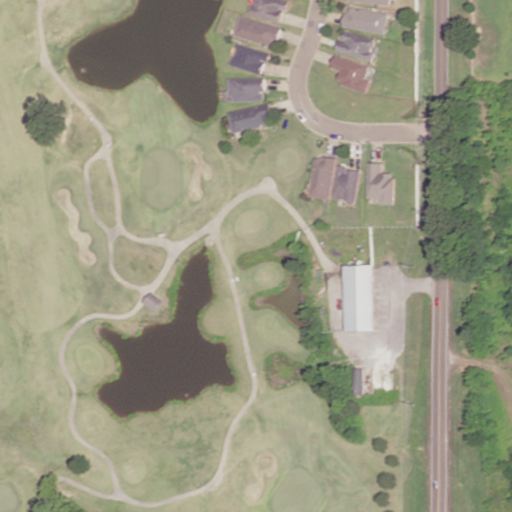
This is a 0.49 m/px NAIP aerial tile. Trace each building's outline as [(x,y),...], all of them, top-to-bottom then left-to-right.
[(254,0),(252,15),(284,21),(287,0),(254,0)] [(345,26),(386,34),(389,13),(348,6),(345,26)] [(282,26),(241,14),(236,35),(276,47),(282,26)] [(339,50),(373,60),(378,39),(344,30),(339,50)] [(265,74),(270,51),(239,43),(233,66),(265,74)] [(366,78),(370,65),(337,54),(333,67),(342,70),(338,82),(368,92),(372,79),(366,78)] [(229,78),(229,89),(225,90),(225,101),(266,100),(266,77),(229,78)] [(275,123),(271,103),(230,110),(233,130),(275,123)] [(331,199),(337,158),(316,154),(310,196),(331,199)] [(395,174),(384,173),(384,162),(370,161),(369,196),(382,197),(382,203),(394,204),(395,174)] [(361,168),(338,166),(335,200),(358,202),(361,168)] [(376,330),(375,264),(346,265),(347,331),(376,330)] [(157,311),(165,300),(153,291),(145,302),(157,311)] [(365,367),(355,368),(356,394),(366,394),(365,367)]
